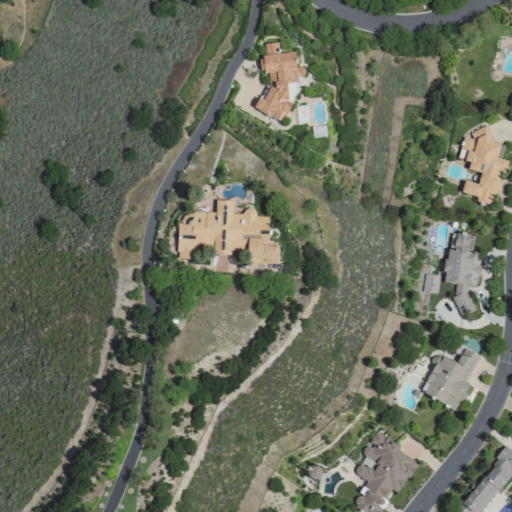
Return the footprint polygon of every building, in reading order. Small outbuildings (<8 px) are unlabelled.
[(252,108),(277,121),(280,113),(279,106),(289,104),(296,91),(295,81),(287,82),(286,71),(295,70),(293,52),(278,54),(276,42),(263,44),(264,56),(257,57),(259,70),(267,74),(268,87),(263,98),(257,99),(252,108)] [(490,202),(499,171),(504,173),(507,161),(495,158),(499,145),(487,142),(490,132),(472,127),(469,139),(462,137),(456,158),(468,161),(466,170),(479,174),(476,184),(463,180),(459,194),(490,202)] [(276,263),(277,245),(272,246),(267,246),(268,216),(254,216),(252,208),(232,213),(231,213),(232,201),(214,200),(214,211),(212,211),(191,211),(191,219),(176,224),(175,251),(177,258),(196,259),(196,252),(208,252),(208,259),(237,252),(246,252),(248,263),(251,262),(276,263)] [(459,317),(474,310),(465,291),(466,285),(474,287),(480,265),(475,254),(466,252),(470,237),(460,234),(450,239),(441,270),(444,275),(442,282),(454,285),(451,298),(459,317)] [(359,511),(378,511),(390,489),(398,493),(410,469),(406,467),(411,458),(397,451),(400,445),(373,432),(361,455),(373,461),(369,469),(358,464),(352,474),(365,480),(351,507),(359,511)] [(498,453),(511,462),(511,453),(502,447),(498,453)] [(479,511),(511,468),(511,463),(498,453),(456,510),(459,511),(479,511)]
